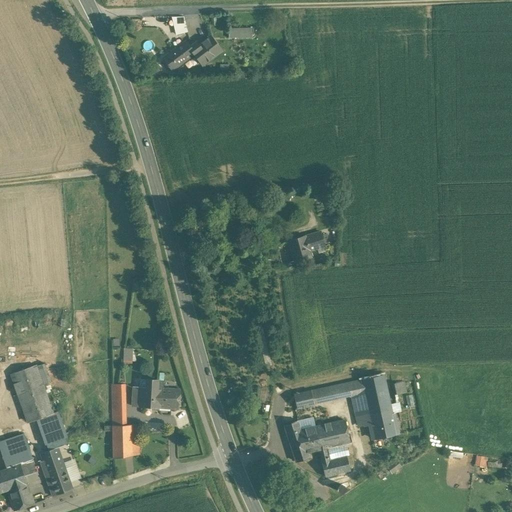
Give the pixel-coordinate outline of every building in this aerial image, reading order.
[(183,14),(170,17),(174,34),(187,31),(183,14)] [(251,30),(228,30),(228,38),(251,38),(251,30)] [(210,36),(198,45),(196,42),(190,47),(195,53),(194,54),(202,65),(221,51),(210,36)] [(186,41),(163,58),(172,70),(184,61),(194,54),(195,53),(190,47),(186,41)] [(320,232),(304,237),(308,251),(324,246),(320,232)] [(304,237),(290,241),(295,261),(310,256),(308,251),(304,237)] [(132,349),(124,348),(123,362),(131,363),(132,349)] [(36,366),(11,374),(28,422),(52,413),(42,385),(51,382),(44,363),(36,366)] [(384,374),(360,380),(371,429),(373,438),(397,433),(384,374)] [(163,388),(157,387),(158,380),(147,380),(141,379),(140,388),(141,388),(140,405),(140,406),(152,407),(158,407),(179,409),(180,389),(163,388)] [(360,380),(310,391),(314,405),(351,397),(359,431),(371,429),(360,380)] [(405,380),(393,382),(395,394),(407,391),(405,380)] [(125,384),(111,384),(112,425),(126,425),(125,384)] [(140,388),(133,387),(132,405),(140,405),(141,388),(140,388)] [(310,391),(294,394),(297,409),(314,405),(310,391)] [(52,414),(40,418),(45,431),(57,427),(52,414)] [(297,422),(300,430),(314,426),(312,418),(297,422)] [(342,420),(314,426),(320,450),(326,448),(350,443),(345,420),(342,420)] [(314,426),(300,430),(297,422),(285,426),(296,461),(308,457),(307,453),(319,450),(320,450),(314,426)] [(126,425),(112,425),(113,458),(139,455),(138,425),(126,425)] [(45,431),(44,431),(50,450),(57,447),(57,448),(64,445),(57,427),(45,431)] [(371,429),(359,431),(361,440),(373,438),(371,429)] [(20,464),(20,465),(33,460),(24,434),(1,441),(9,468),(20,464)] [(50,450),(41,453),(44,461),(40,462),(50,490),(48,490),(50,497),(72,490),(57,448),(57,447),(50,450)] [(320,450),(319,450),(321,462),(329,460),(326,448),(320,450)] [(476,455),(476,465),(488,465),(489,455),(476,455)] [(329,460),(321,462),(325,477),(350,471),(347,456),(329,460)] [(392,473),(401,467),(396,458),(386,465),(392,473)] [(24,476),(35,473),(33,460),(20,465),(24,476)] [(9,468),(0,470),(0,493),(8,490),(27,484),(24,476),(20,465),(20,464),(9,468)] [(27,484),(8,490),(15,510),(33,504),(27,484)]
